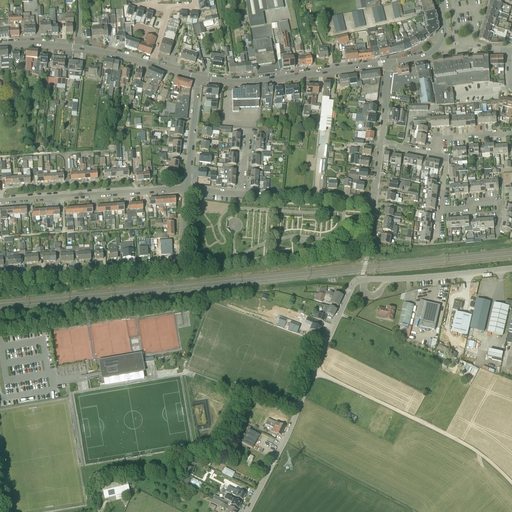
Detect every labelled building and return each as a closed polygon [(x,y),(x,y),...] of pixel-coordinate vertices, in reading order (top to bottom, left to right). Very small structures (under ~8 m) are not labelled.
[(213,0),(204,0),(203,0),(204,3),(199,4),(201,11),(209,9),(208,3),(214,2),(213,0)] [(282,0),(244,0),(250,28),(265,26),(262,12),(284,8),(282,0)] [(365,9),(363,0),(354,0),(357,10),(365,9)] [(364,0),(366,9),(371,8),(376,7),(380,6),(379,1),(375,1),(375,0),(364,0)] [(421,9),(423,15),(434,13),(433,7),(431,1),(431,0),(414,0),(417,10),(415,10),(416,13),(420,12),(420,10),(421,9)] [(499,13),(501,14),(509,16),(510,11),(511,11),(511,7),(501,4),(491,1),(491,2),(490,2),(489,8),(488,10),(499,13)] [(135,16),(136,13),(134,12),(135,8),(129,6),(126,14),(132,16),(130,21),(134,22),(135,16)] [(136,13),(135,16),(141,18),(139,23),(143,24),(145,19),(146,15),(143,15),(144,10),(138,8),(136,13)] [(56,22),(55,22),(54,9),(50,10),(50,22),(51,32),(51,34),(51,35),(58,34),(58,26),(56,26),(56,22)] [(147,10),(146,15),(145,19),(150,21),(149,26),(152,27),(155,18),(152,17),(154,12),(147,10)] [(488,10),(486,15),(487,16),(486,17),(507,23),(508,20),(497,16),(499,13),(488,10)] [(173,16),(172,19),(178,21),(178,19),(186,20),(186,16),(187,16),(187,12),(179,11),(179,13),(176,13),(176,16),(173,16)] [(8,12),(8,23),(9,37),(19,36),(19,25),(13,25),(13,22),(22,22),(22,16),(22,12),(20,12),(20,14),(17,14),(17,17),(12,17),(12,12),(8,12)] [(186,20),(186,24),(192,25),(192,20),(197,20),(198,12),(190,12),(190,17),(187,16),(186,16),(186,20)] [(429,39),(437,32),(436,27),(435,24),(436,24),(436,20),(435,20),(434,17),(435,17),(434,13),(423,15),(417,17),(417,19),(424,18),(425,23),(426,23),(427,28),(426,28),(426,29),(424,30),(429,39)] [(23,24),(34,24),(34,17),(30,17),(30,14),(22,14),(22,21),(23,21),(23,24)] [(65,18),(65,22),(66,34),(73,34),(72,25),(69,26),(68,22),(73,21),(73,17),(65,18)] [(91,28),(92,32),(92,37),(102,37),(103,37),(101,20),(101,17),(98,17),(98,23),(98,28),(91,28)] [(511,25),(507,23),(486,17),(484,23),(484,24),(507,31),(510,32),(511,25)] [(118,35),(115,36),(115,40),(115,42),(119,42),(119,44),(125,43),(124,36),(124,25),(124,19),(119,20),(120,28),(120,29),(117,29),(118,35)] [(169,56),(171,51),(179,22),(178,21),(172,20),(169,19),(160,48),(159,53),(159,52),(165,54),(165,55),(169,56)] [(288,21),(279,23),(281,34),(286,33),(290,32),(288,21)] [(40,23),(41,30),(41,35),(49,35),(48,32),(51,32),(50,22),(40,23)] [(0,23),(0,30),(1,40),(9,38),(9,37),(8,23),(0,23)] [(283,69),(289,68),(287,49),(284,50),(282,39),(281,34),(279,23),(277,23),(278,33),(277,33),(280,61),(282,61),(283,69)] [(35,24),(34,24),(23,24),(23,36),(24,36),(24,35),(28,35),(28,34),(29,34),(29,35),(31,35),(35,35),(35,24)] [(203,24),(195,26),(198,35),(205,34),(203,24)] [(492,34),(505,38),(507,31),(484,24),(482,30),(482,31),(492,34)] [(382,31),(376,32),(378,44),(377,44),(379,57),(390,55),(386,38),(387,37),(386,33),(385,25),(381,26),(382,31)] [(417,31),(414,25),(410,27),(414,32),(411,34),(418,45),(423,42),(417,31)] [(429,39),(424,30),(422,27),(417,31),(423,42),(429,39)] [(356,49),(357,61),(371,59),(370,51),(369,51),(367,31),(357,32),(359,53),(358,53),(357,49),(356,49)] [(387,37),(386,38),(390,55),(397,54),(395,45),(391,31),(386,33),(387,37)] [(403,37),(400,38),(404,51),(411,49),(411,47),(408,41),(404,31),(402,32),(403,33),(401,34),(402,35),(403,37)] [(482,31),(479,38),(479,40),(489,43),(491,43),(505,43),(505,38),(492,34),(482,31)] [(282,39),(284,50),(287,49),(289,68),(294,68),(293,57),(292,58),(291,53),(290,53),(290,48),(289,48),(288,46),(286,33),(281,34),(282,39)] [(299,67),(306,66),(304,55),(304,51),(303,51),(301,40),(299,33),(295,34),(297,52),(301,52),(302,59),(298,59),(299,67)] [(338,44),(349,42),(348,40),(350,40),(349,34),(336,37),(338,44)] [(395,45),(397,54),(404,51),(400,38),(398,34),(396,35),(397,35),(395,36),(396,37),(398,44),(395,45)] [(127,36),(124,36),(125,43),(125,48),(150,56),(153,47),(156,38),(147,35),(144,44),(131,40),(131,35),(127,35),(127,36)] [(274,64),(273,54),(271,39),(253,42),(256,63),(256,67),(274,64)] [(182,43),(180,51),(183,52),(182,55),(181,59),(188,61),(191,51),(191,50),(188,49),(188,50),(184,49),(186,45),(185,44),(182,43)] [(371,59),(379,57),(377,44),(369,45),(370,51),(371,59)] [(327,58),(327,54),(327,52),(330,52),(330,45),(322,46),(322,50),(318,50),(319,59),(323,58),(324,59),(327,58)] [(351,48),(347,49),(348,52),(344,53),(345,62),(357,61),(356,49),(352,50),(352,49),(351,49),(351,48)] [(0,57),(0,60),(8,59),(7,49),(0,49),(0,57)] [(37,58),(38,51),(26,50),(26,58),(26,71),(29,71),(31,71),(31,62),(32,62),(32,58),(37,58)] [(196,52),(191,51),(188,61),(195,63),(195,60),(201,59),(200,52),(196,53),(196,52)] [(246,52),(243,53),(244,65),(245,73),(252,73),(251,64),(248,64),(246,52)] [(239,65),(235,66),(237,74),(239,74),(245,73),(244,65),(243,53),(241,53),(239,53),(240,60),(238,61),(239,65)] [(211,54),(211,59),(210,63),(213,63),(213,66),(221,67),(221,64),(226,63),(225,57),(225,54),(220,54),(220,55),(211,54)] [(39,71),(39,73),(39,75),(42,75),(43,67),(47,67),(47,65),(48,56),(40,56),(40,64),(39,71)] [(444,62),(443,60),(438,61),(438,62),(433,63),(436,84),(433,85),(436,104),(436,106),(454,104),(452,87),(472,84),(472,83),(486,83),(486,81),(489,81),(489,83),(490,83),(488,57),(483,57),(483,56),(478,56),(478,57),(473,57),(473,59),(469,60),(468,58),(463,59),(463,58),(453,59),(453,60),(444,62)] [(59,57),(58,78),(57,84),(65,85),(66,78),(61,78),(61,71),(61,69),(65,69),(65,65),(64,65),(65,58),(59,57)] [(237,74),(235,66),(235,65),(234,65),(233,57),(228,58),(231,74),(236,73),(236,74),(237,74)] [(110,85),(113,61),(112,61),(104,60),(103,65),(103,69),(106,69),(105,74),(108,75),(106,85),(110,85)] [(113,61),(110,85),(107,106),(111,107),(113,87),(118,88),(121,67),(118,66),(119,62),(115,61),(113,61)] [(415,66),(419,85),(421,98),(419,98),(420,104),(436,104),(433,85),(430,71),(426,72),(424,64),(415,66)] [(99,79),(100,70),(101,65),(95,65),(95,67),(89,67),(89,70),(86,70),(86,76),(94,76),(94,79),(99,79)] [(397,71),(398,75),(401,88),(402,88),(419,85),(415,66),(406,68),(398,69),(397,71)] [(146,84),(143,83),(142,89),(146,91),(155,71),(149,68),(145,76),(149,77),(146,84)] [(128,80),(129,77),(130,72),(129,72),(128,71),(126,70),(126,71),(123,71),(122,79),(120,78),(120,82),(121,83),(121,86),(124,86),(124,84),(128,84),(128,80)] [(136,88),(142,89),(143,83),(140,82),(142,72),(136,71),(134,85),(137,86),(136,88)] [(164,74),(155,71),(146,91),(145,95),(151,98),(153,94),(155,95),(164,74)] [(359,74),(360,79),(360,81),(380,78),(379,71),(359,74)] [(355,75),(347,76),(349,86),(356,85),(357,87),(361,87),(360,81),(360,79),(356,79),(355,75)] [(403,94),(402,88),(401,88),(398,75),(394,76),(392,92),(403,94)] [(339,77),(340,87),(349,86),(347,76),(339,77)] [(177,98),(178,93),(180,89),(182,80),(175,78),(173,87),(172,87),(171,89),(173,89),(171,96),(177,98)] [(377,101),(380,78),(360,81),(361,87),(357,102),(364,103),(365,100),(377,101)] [(182,80),(180,89),(178,93),(189,96),(190,90),(192,83),(182,80)] [(325,132),(325,129),(329,98),(327,98),(328,91),(330,91),(330,82),(323,82),(323,93),(322,93),(322,98),(319,131),(325,132)] [(310,112),(310,109),(312,86),(310,86),(310,85),(308,84),(307,85),(306,85),(306,86),(306,97),(306,98),(308,98),(307,106),(307,108),(304,108),(303,115),(309,115),(310,112)] [(271,111),(272,104),(272,94),(272,85),(262,87),(261,100),(265,100),(265,104),(268,104),(267,110),(271,111)] [(315,86),(312,86),(310,109),(314,110),(315,107),(319,107),(320,105),(315,104),(316,95),(318,95),(318,86),(317,86),(317,85),(315,85),(315,86)] [(255,88),(249,88),(249,107),(259,107),(258,100),(259,100),(259,86),(255,86),(255,88)] [(298,86),(291,87),(292,96),(292,99),(299,98),(298,86)] [(212,87),(211,107),(210,109),(216,110),(216,107),(217,107),(217,104),(218,96),(218,97),(218,87),(212,87)] [(292,96),(291,87),(289,88),(288,87),(287,88),(284,88),(285,97),(287,96),(287,97),(291,97),(291,96),(292,96)] [(239,108),(249,107),(249,88),(237,88),(237,91),(232,91),(232,101),(232,112),(239,112),(239,108)] [(282,104),(282,103),(282,97),(281,88),(275,89),(276,97),(273,98),(274,105),(282,104)] [(165,100),(167,95),(168,91),(162,89),(159,96),(158,95),(156,99),(164,103),(165,100)] [(188,114),(189,96),(178,93),(177,98),(175,106),(174,115),(168,115),(168,118),(169,118),(186,120),(186,114),(188,114)] [(502,114),(506,115),(509,100),(503,98),(502,100),(500,100),(500,98),(499,101),(499,104),(499,105),(499,108),(503,109),(502,114)] [(376,107),(371,106),(368,106),(363,105),(362,115),(370,116),(370,113),(375,114),(376,107)] [(390,113),(390,116),(405,118),(406,113),(403,112),(403,109),(398,109),(398,111),(391,110),(390,111),(389,113),(390,113)] [(496,112),(491,112),(492,124),(497,123),(497,122),(500,122),(499,116),(496,116),(496,112)] [(360,120),(360,122),(363,123),(363,129),(371,130),(372,123),(375,124),(376,117),(356,115),(355,119),(360,120)] [(483,124),(482,115),(478,115),(478,118),(475,118),(475,124),(478,124),(478,125),(483,124)] [(426,117),(426,118),(426,123),(431,123),(431,128),(436,127),(435,118),(430,119),(430,117),(426,117)] [(449,117),(444,118),(445,127),(449,127),(449,126),(452,126),(452,120),(449,120),(449,117)] [(210,138),(211,130),(202,129),(202,137),(210,138)] [(256,140),(256,141),(267,141),(267,136),(268,136),(268,134),(272,134),(272,130),(268,129),(268,133),(263,133),(262,136),(256,135),(256,140)] [(426,133),(418,131),(416,131),(416,134),(418,134),(417,139),(426,141),(427,136),(426,136),(426,133)] [(363,144),(364,139),(373,140),(374,133),(362,132),(361,139),(354,138),(354,143),(363,144)] [(205,150),(204,153),(209,153),(209,151),(208,151),(209,143),(201,142),(200,150),(205,150)] [(482,158),(482,157),(482,146),(478,146),(478,145),(474,146),(474,155),(475,159),(482,158)] [(490,157),(490,154),(489,145),(484,145),(485,146),(482,146),(482,157),(490,157)] [(261,154),(265,154),(271,154),(271,151),(270,151),(270,147),(266,146),(255,146),(255,151),(262,151),(261,154)] [(470,155),(474,155),(474,146),(469,146),(469,148),(466,148),(466,155),(467,155),(470,154),(470,155)] [(354,153),(362,154),(370,155),(371,149),(367,148),(367,147),(363,147),(363,149),(350,147),(349,155),(351,155),(354,155),(354,153)] [(172,155),(180,156),(180,149),(172,148),(168,148),(167,154),(172,155)] [(225,155),(225,159),(236,160),(236,155),(228,154),(229,152),(223,151),(223,154),(225,155)] [(209,153),(204,153),(204,156),(200,155),(199,162),(210,163),(211,156),(209,156),(209,153)] [(166,157),(158,156),(152,155),(151,163),(162,164),(162,161),(166,161),(166,157)] [(351,155),(351,159),(350,164),(368,167),(369,160),(362,159),(361,163),(356,162),(357,156),(354,155),(351,155)] [(392,164),(396,165),(397,156),(393,155),(393,156),(390,156),(389,155),(389,162),(392,162),(392,164)] [(83,159),(84,173),(84,179),(91,179),(90,172),(87,173),(87,168),(86,169),(85,159),(83,159)] [(222,164),(222,167),(228,167),(228,165),(236,165),(236,160),(225,159),(224,164),(222,164)] [(422,166),(422,168),(429,169),(431,160),(426,159),(426,160),(423,160),(423,159),(422,166)] [(236,170),(231,170),(228,170),(228,167),(222,167),(222,170),(223,170),(223,175),(225,175),(235,176),(236,170)] [(37,176),(37,178),(37,183),(44,182),(44,176),(43,172),(36,172),(36,170),(33,170),(34,176),(37,176)] [(216,181),(216,173),(209,172),(206,172),(206,170),(202,170),(202,171),(198,170),(197,177),(206,178),(209,178),(210,178),(210,180),(216,181)] [(349,180),(351,180),(356,181),(357,177),(367,178),(367,171),(356,170),(356,174),(355,174),(355,173),(350,172),(349,180)] [(5,178),(5,180),(6,185),(12,184),(12,178),(11,173),(2,174),(2,179),(5,178)] [(262,177),(250,177),(250,182),(258,182),(263,182),(266,182),(266,188),(269,188),(269,180),(262,180),(262,177)] [(235,186),(235,181),(227,180),(227,188),(231,188),(231,186),(235,186)] [(351,180),(349,180),(348,180),(347,187),(350,188),(351,183),(356,184),(355,190),(363,191),(364,184),(360,184),(361,181),(356,181),(351,180)] [(405,186),(405,182),(399,180),(399,183),(390,182),(389,188),(398,190),(402,190),(403,185),(405,186)] [(467,181),(468,185),(468,193),(471,193),(471,194),(476,193),(476,184),(475,180),(467,181)] [(250,187),(252,187),(252,190),(258,190),(258,182),(250,182),(250,187)] [(387,201),(392,202),(398,203),(399,195),(389,194),(387,201)] [(137,217),(136,214),(136,203),(129,204),(129,209),(127,210),(128,223),(131,223),(131,217),(137,217)] [(426,204),(425,211),(432,212),(432,209),(435,210),(436,205),(426,204)] [(93,215),(93,211),(92,206),(85,207),(86,214),(86,217),(90,217),(90,222),(96,222),(95,215),(93,215)] [(104,212),(104,206),(97,206),(98,215),(95,215),(96,222),(99,222),(99,216),(102,216),(101,213),(104,212)] [(385,216),(401,219),(401,215),(393,214),(394,211),(386,209),(385,216)] [(422,214),(422,219),(431,220),(432,212),(425,211),(425,214),(422,214)] [(393,220),(385,219),(384,225),(392,226),(392,223),(400,224),(401,219),(393,217),(393,220)] [(469,218),(464,218),(465,227),(465,232),(470,231),(469,227),(473,227),(472,220),(469,221),(469,218)] [(473,227),(473,231),(473,232),(481,232),(481,231),(480,220),(472,220),(473,227)] [(511,225),(503,223),(502,228),(505,228),(504,231),(510,233),(511,230),(511,229),(511,225)] [(174,235),(174,229),(166,229),(166,233),(160,234),(160,238),(167,238),(167,236),(174,235)] [(381,243),(390,244),(391,237),(382,235),(381,243)] [(109,246),(109,254),(109,259),(117,258),(117,251),(117,247),(120,247),(120,244),(119,238),(116,238),(116,245),(109,246)] [(160,241),(161,250),(161,255),(169,255),(170,255),(169,253),(170,253),(170,244),(172,244),(172,240),(160,241),(160,238),(155,239),(155,242),(160,241)] [(139,257),(144,256),(147,256),(147,248),(150,248),(149,239),(144,239),(145,245),(139,245),(140,248),(140,256),(139,257)] [(95,247),(95,255),(96,260),(103,259),(102,251),(105,251),(104,242),(101,243),(102,247),(100,247),(100,246),(95,247)] [(14,253),(14,257),(14,265),(21,265),(20,255),(22,254),(22,243),(19,243),(20,253),(14,253)] [(25,254),(25,259),(26,263),(32,263),(31,254),(31,252),(25,252),(25,243),(22,243),(22,254),(25,254)] [(49,250),(49,254),(49,262),(56,261),(55,252),(57,252),(57,243),(54,243),(55,250),(49,250)] [(60,254),(60,257),(61,262),(67,262),(66,254),(66,250),(62,250),(62,249),(60,249),(60,247),(60,243),(57,243),(57,252),(60,252),(60,254)] [(130,254),(133,253),(132,243),(129,243),(120,244),(120,247),(120,251),(123,251),(123,258),(130,257),(130,254)] [(84,248),(84,253),(84,260),(91,260),(90,253),(93,252),(92,244),(89,244),(89,248),(84,248)] [(75,247),(75,257),(78,257),(78,261),(84,260),(84,253),(84,248),(79,248),(79,246),(75,247)] [(31,254),(32,263),(38,263),(38,258),(40,258),(40,247),(36,248),(36,254),(31,254)] [(40,247),(40,258),(43,258),(43,262),(49,262),(49,254),(43,254),(43,247),(40,247)] [(66,254),(67,262),(73,261),(73,257),(75,257),(75,247),(72,247),(73,253),(66,254)] [(5,251),(5,262),(8,261),(8,266),(14,265),(14,257),(8,258),(7,251),(5,251)] [(320,288),(318,294),(324,294),(328,296),(340,301),(343,296),(335,292),(334,294),(326,291),(326,288),(320,288)] [(340,301),(328,296),(324,294),(318,294),(316,300),(322,303),(323,300),(338,307),(338,306),(338,307),(340,301)] [(491,302),(477,299),(470,328),(484,331),(491,302)] [(511,301),(506,300),(506,301),(505,305),(494,303),(488,332),(502,336),(509,309),(511,309),(511,307),(511,305),(511,301)] [(458,311),(459,308),(462,309),(463,303),(454,301),(452,310),(458,311)] [(404,303),(402,310),(403,310),(400,323),(410,325),(414,305),(407,304),(404,303)] [(440,306),(438,305),(425,303),(425,305),(420,303),(416,318),(421,319),(420,327),(434,331),(440,306)] [(326,306),(324,310),(322,314),(315,311),(313,318),(324,322),(327,315),(333,318),(336,310),(329,307),(326,306)] [(388,307),(388,310),(379,308),(378,310),(377,312),(378,312),(377,314),(386,316),(385,319),(392,321),(395,308),(388,307)] [(467,335),(472,316),(456,312),(452,332),(467,335)] [(310,319),(309,321),(308,325),(311,327),(310,330),(318,334),(321,328),(320,328),(322,324),(315,321),(310,319)] [(489,350),(488,358),(502,361),(504,353),(489,350)] [(100,361),(103,379),(145,372),(142,354),(100,361)] [(476,376),(480,368),(469,363),(465,370),(476,376)] [(210,426),(206,400),(193,402),(197,428),(210,426)] [(355,421),(357,417),(349,413),(347,417),(355,421)] [(276,422),(268,419),(265,425),(273,428),(272,431),(281,436),(285,426),(276,422)] [(246,434),(257,440),(259,435),(248,430),(246,434)] [(246,434),(241,443),(252,449),(257,440),(246,434)] [(222,473),(233,478),(235,472),(225,467),(222,473)] [(105,498),(129,492),(128,486),(130,486),(129,480),(107,485),(106,482),(101,483),(102,486),(105,498)] [(220,492),(226,495),(234,499),(235,497),(242,501),(245,495),(228,487),(226,492),(221,490),(220,492)] [(214,496),(213,499),(226,505),(228,501),(229,502),(229,500),(232,502),(231,505),(238,509),(238,508),(239,509),(241,506),(240,505),(241,503),(234,499),(226,495),(224,500),(214,496)] [(236,511),(237,511),(226,505),(213,499),(211,502),(224,509),(225,508),(228,510),(227,511),(236,511)]
